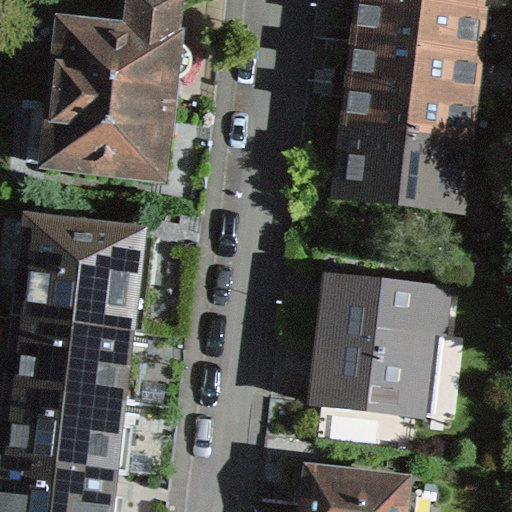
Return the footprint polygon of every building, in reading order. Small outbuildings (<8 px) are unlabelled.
[(62,24),(54,94),(169,107),(170,94),(172,78),(177,78),(181,76),(185,73),(188,70),(190,65),(191,61),(190,56),(189,52),(186,49),(184,46),(180,44),(176,43),(181,0),(119,0),(116,30),(62,24)] [(475,55),(478,11),(382,0),(362,0),(359,30),(357,41),(475,55)] [(382,0),(478,11),(478,0),(382,0)] [(475,55),(357,41),(354,74),(352,84),(472,98),(474,77),(475,55)] [(472,98),(352,84),(349,118),(348,128),(466,142),(472,98)] [(46,164),(161,177),(162,164),(169,107),(54,94),(46,164)] [(459,211),(466,142),(348,128),(341,182),(340,197),(459,211)] [(22,290),(19,318),(128,330),(143,332),(144,326),(154,237),(5,219),(0,269),(1,276),(3,281),(7,285),(11,288),(16,290),(22,290)] [(437,331),(441,290),(335,277),(328,340),(323,339),(321,352),(315,404),(320,405),(414,415),(414,413),(424,332),(441,334),(442,331),(437,331)] [(19,318),(10,388),(120,400),(134,402),(135,396),(140,357),(125,355),(128,330),(19,318)] [(117,426),(120,400),(10,388),(2,457),(112,470),(126,472),(127,466),(132,427),(117,426)] [(109,495),(112,470),(2,457),(0,475),(0,511),(121,511),(123,498),(109,495)] [(401,511),(405,482),(310,471),(306,503),(304,502),(302,511),(401,511)]
